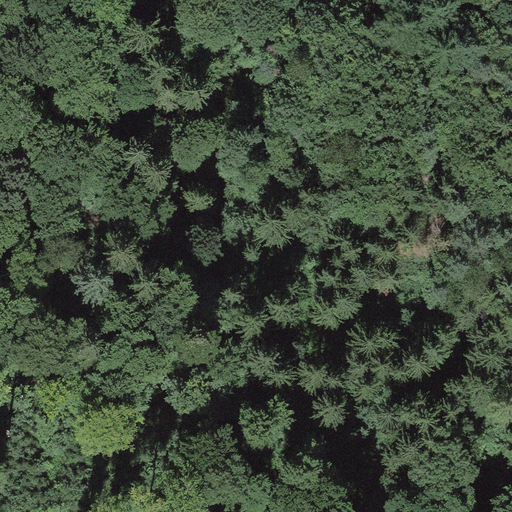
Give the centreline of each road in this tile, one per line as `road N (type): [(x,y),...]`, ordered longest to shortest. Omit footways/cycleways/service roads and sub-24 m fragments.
road 1 (track): [(216,0),(220,165),(205,323),(350,511)]
road 2 (track): [(205,323),(114,226),(0,147)]
road 3 (track): [(220,165),(168,202),(114,226)]
